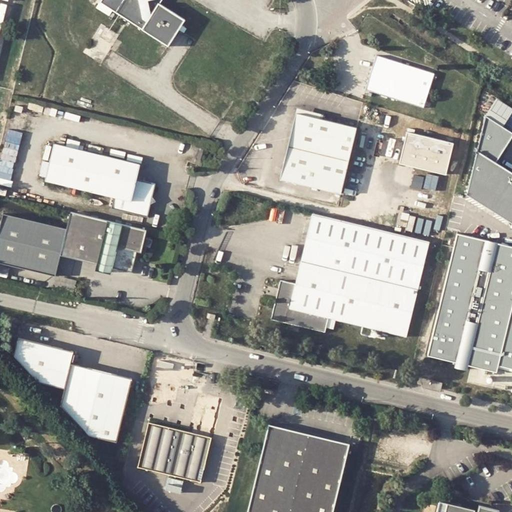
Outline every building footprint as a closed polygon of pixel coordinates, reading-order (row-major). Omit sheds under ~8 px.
[(102,0),(101,2),(119,13),(133,22),(169,44),(178,30),(185,19),(161,4),(163,0),(102,0)] [(364,87),(423,105),(433,73),(374,54),(364,87)] [(504,124),(511,111),(511,108),(497,99),(488,113),(504,124)] [(342,196),(360,130),(343,126),(344,123),(329,119),(328,122),(299,114),(282,180),(342,196)] [(511,137),(511,133),(484,117),(467,194),(511,223),(511,171),(496,162),(511,137)] [(455,142),(407,130),(399,164),(447,175),(455,142)] [(146,205),(148,197),(153,198),(156,185),(137,180),(141,165),(54,144),(46,182),(115,197),(112,211),(148,219),(151,206),(146,205)] [(397,146),(390,144),(387,160),(393,161),(397,146)] [(136,253),(142,254),(148,230),(71,211),(66,228),(61,255),(74,258),(102,264),(118,268),(123,250),(136,253)] [(56,271),(66,228),(3,213),(0,225),(0,261),(55,274),(56,271)] [(407,337),(431,242),(355,223),(314,213),(297,284),(291,310),(329,319),(407,337)] [(427,357),(456,364),(455,368),(467,371),(468,365),(497,372),(499,366),(511,368),(511,247),(457,234),(427,357)] [(134,260),(135,256),(136,253),(123,250),(118,268),(122,268),(125,267),(129,265),(132,263),(134,260)] [(74,258),(61,255),(56,271),(70,274),(74,258)] [(100,272),(117,276),(118,272),(118,268),(102,264),(100,272)] [(57,276),(55,285),(75,290),(77,280),(57,276)] [(273,318),(327,330),(329,319),(291,310),(297,284),(282,281),(280,291),(283,292),(281,300),(277,299),(273,318)] [(90,436),(118,443),(132,387),(134,380),(73,364),(76,352),(20,338),(16,354),(41,382),(66,388),(62,405),(90,436)] [(433,380),(432,386),(443,389),(444,382),(433,380)] [(152,425),(140,470),(166,475),(198,483),(204,484),(208,463),(214,439),(199,436),(152,425)] [(250,511),(334,511),(351,445),(272,427),(250,511)] [(500,511),(495,510),(482,507),(481,511),(478,511),(444,502),(443,502),(440,511),(500,511)]
